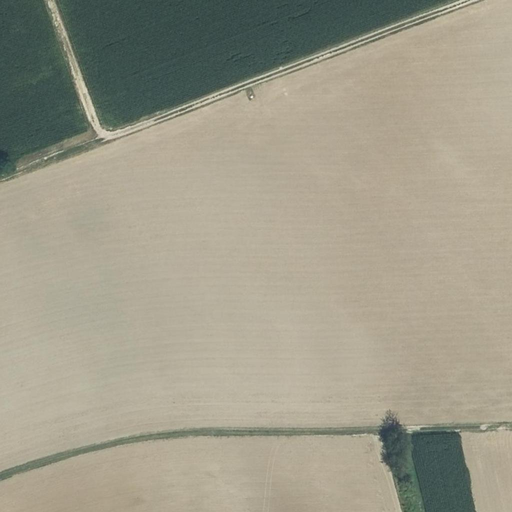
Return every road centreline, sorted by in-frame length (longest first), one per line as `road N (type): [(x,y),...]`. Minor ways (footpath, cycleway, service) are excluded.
road 1 (track): [(511,425),(136,436),(0,475)]
road 2 (track): [(0,173),(464,0)]
road 3 (track): [(102,139),(53,0)]
